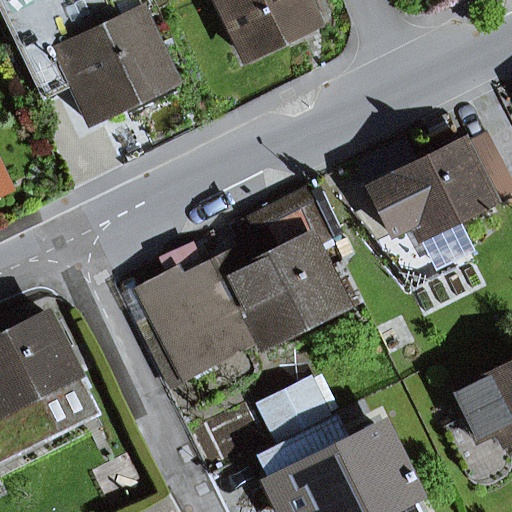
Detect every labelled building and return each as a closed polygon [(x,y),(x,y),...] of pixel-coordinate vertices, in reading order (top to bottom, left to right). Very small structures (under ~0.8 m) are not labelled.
[(70,82),(88,120),(168,83),(129,0),(0,0),(0,4),(42,95),(70,82)] [(220,0),(248,57),(314,25),(301,0),(220,0)] [(481,180),(504,168),(487,133),(463,145),(481,180)] [(412,225),(419,240),(511,193),(511,183),(504,168),(481,180),(463,145),(461,141),(368,188),(392,235),(412,225)] [(309,237),(314,248),(331,240),(305,187),(245,218),(251,230),(264,224),(278,252),(309,237)] [(258,338),(262,347),(343,307),(309,237),(278,252),(255,263),(247,247),(185,278),(195,300),(153,318),(183,376),(213,360),(205,345),(251,325),(258,338)] [(139,291),(153,318),(195,300),(185,278),(176,282),(172,274),(139,291)] [(0,464),(55,437),(36,399),(80,377),(49,314),(0,338),(0,464)] [(138,326),(168,384),(183,376),(153,318),(138,326)] [(205,345),(213,360),(258,338),(251,325),(205,345)] [(511,441),(511,363),(452,393),(477,443),(497,433),(504,446),(511,441)] [(55,437),(99,415),(80,377),(36,399),(55,437)] [(265,409),(278,436),(323,413),(309,387),(265,409)] [(416,511),(410,498),(413,497),(406,483),(412,480),(409,474),(403,477),(379,430),(347,445),(337,425),(312,437),(310,433),(258,458),(285,511),(315,511),(323,508),(324,511),(416,511)]
